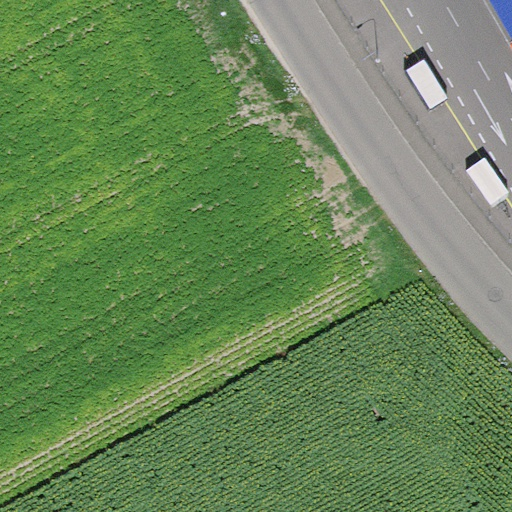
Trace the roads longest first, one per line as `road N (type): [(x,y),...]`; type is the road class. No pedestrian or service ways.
road 1 (residential): [(511,315),(334,89),(282,0)]
road 2 (unknown): [(432,0),(511,145)]
